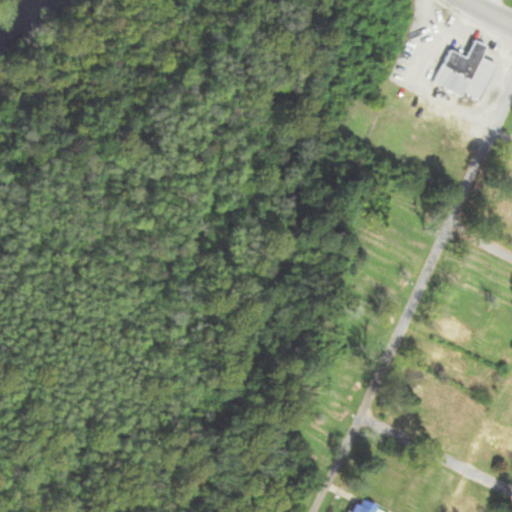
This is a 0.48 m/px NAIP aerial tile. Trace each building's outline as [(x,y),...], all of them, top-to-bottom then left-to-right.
[(492,67),(475,100),(461,94),(459,99),(429,84),(445,52),(461,60),(470,42),(482,48),(476,59),(492,67)] [(511,202),(511,201),(495,195),(482,226),(499,234),(511,202)] [(470,331),(444,319),(436,334),(462,347),(470,331)] [(423,361),(458,378),(464,364),(430,348),(423,361)] [(407,394),(435,408),(443,393),(415,378),(407,394)] [(511,459),(511,455),(511,434),(480,422),(472,443),(511,459)] [(443,511),(481,511),(483,510),(451,494),(443,511)] [(371,511),(373,509),(355,500),(349,511),(371,511)]
